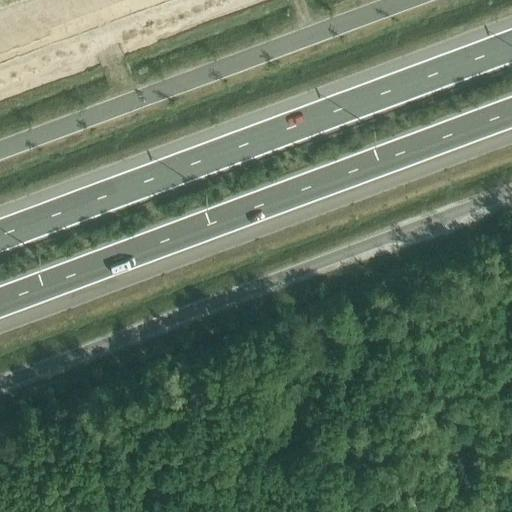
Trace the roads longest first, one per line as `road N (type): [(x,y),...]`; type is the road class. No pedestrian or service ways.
road 1 (motorway): [(511,43),(0,233)]
road 2 (motorway): [(0,302),(511,113)]
road 3 (tertiary): [(511,207),(0,394)]
road 4 (tertiary): [(0,152),(405,0)]
